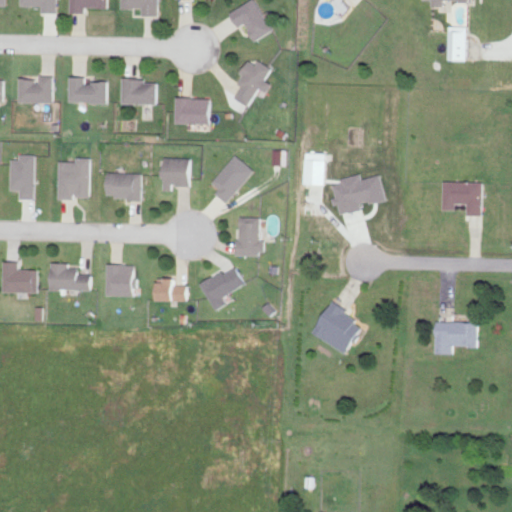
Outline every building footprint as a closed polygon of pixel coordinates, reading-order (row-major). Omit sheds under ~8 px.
[(44,3),(43,10),(59,10),(58,0),(22,0),(22,3),(44,3)] [(73,0),(73,10),(88,11),(88,5),(110,6),(110,0),(73,0)] [(124,0),(125,6),(145,6),(145,13),(161,13),(161,0),(124,0)] [(251,0),(234,10),(242,24),(249,20),(259,38),(279,27),(269,10),(266,12),(259,0),(251,0)] [(470,58),(470,24),(452,24),(452,58),(470,58)] [(275,66),(261,58),(259,62),(251,58),(243,71),(249,73),(237,95),(253,104),(262,86),(269,90),(274,81),(268,78),(275,66)] [(56,74),(40,73),(40,76),(22,76),(22,99),(55,100),(56,74)] [(110,80),(88,80),(88,74),(73,74),(72,100),(110,100),(110,80)] [(160,78),(126,77),(125,101),(160,102),(160,78)] [(179,120),(213,121),(214,96),(179,95),(179,120)] [(274,163),(289,164),(289,148),(275,148),(274,163)] [(328,151),(307,150),(306,182),(328,182),(328,151)] [(218,191),(228,200),(256,169),(238,153),(214,180),(222,187),(218,191)] [(37,154),(13,154),(13,188),(21,188),(21,196),(36,197),(37,154)] [(92,155),(77,155),(77,159),(61,159),(60,195),(91,196),(92,155)] [(166,187),(175,188),(175,183),(193,183),(193,156),(166,155),(166,187)] [(144,171),(109,170),(109,196),(144,196),(144,171)] [(383,172),(364,177),(363,171),(342,176),(343,181),(335,183),(343,212),(364,206),(363,203),(389,196),(383,172)] [(471,213),(486,213),(486,180),(447,179),(447,208),(460,208),(460,201),(471,201),(471,213)] [(240,253),(267,253),(268,238),(262,238),(263,215),(241,215),(240,253)] [(5,289),(40,290),(41,267),(21,267),(21,260),(6,259),(5,289)] [(80,266),(71,265),(71,261),(54,260),(53,287),(93,288),(93,272),(80,272),(80,266)] [(109,293),(136,293),(137,262),(109,262),(109,293)] [(218,308),(229,302),(225,295),(248,282),(237,263),(204,282),(218,308)] [(162,299),(190,298),(190,283),(179,284),(179,277),(161,278),(162,299)] [(316,332),(350,351),(364,325),(357,321),(359,317),(349,311),(351,307),(334,298),(316,332)] [(481,319),(440,319),(440,351),(456,351),(456,344),(481,344),(481,319)]
